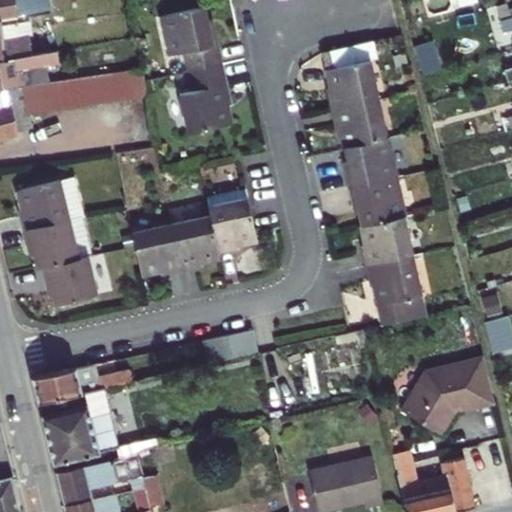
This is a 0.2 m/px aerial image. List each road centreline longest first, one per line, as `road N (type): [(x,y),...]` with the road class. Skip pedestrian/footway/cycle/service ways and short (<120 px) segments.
road 1 (residential): [(306,0),(274,14),(266,46),(309,247),(297,282),(256,302),(9,356)]
road 2 (tertiary): [(46,511),(9,356)]
